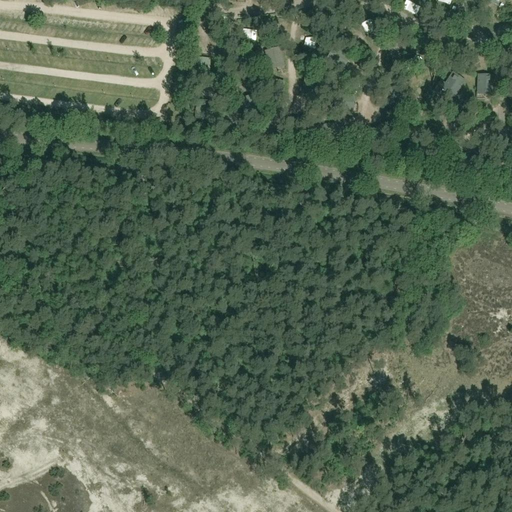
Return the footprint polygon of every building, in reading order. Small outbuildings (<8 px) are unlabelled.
[(202,41),(211,41),(210,31),(202,31),(202,41)] [(254,37),(254,46),(262,46),(262,37),(254,37)] [(362,38),(358,43),(369,52),(373,47),(362,38)] [(350,56),(334,45),(326,56),(342,67),(350,56)] [(284,66),(280,48),(266,51),(271,69),(284,66)] [(210,76),(210,58),(196,57),(196,76),(210,76)] [(234,71),(253,71),(253,57),(234,57),(234,71)] [(455,96),(465,80),(454,72),(443,88),(455,96)] [(492,94),(493,75),(479,74),(478,93),(492,94)] [(280,98),(280,79),(267,79),(266,97),(280,98)] [(303,93),(322,95),(324,81),(305,79),(303,93)] [(388,105),(406,97),(400,84),(383,92),(388,105)] [(258,112),(253,94),(239,97),(245,116),(258,112)] [(354,95),(335,94),(335,108),(354,109),(354,95)] [(209,119),(210,101),(196,100),(195,119),(209,119)] [(237,131),(236,112),(222,113),(223,131),(237,131)] [(445,129),(454,131),(456,118),(448,117),(445,129)] [(305,138),(303,119),(290,120),(291,139),(305,138)] [(336,124),(318,127),(320,140),(339,137),(336,124)] [(389,142),(381,125),(368,131),(377,148),(389,142)]
